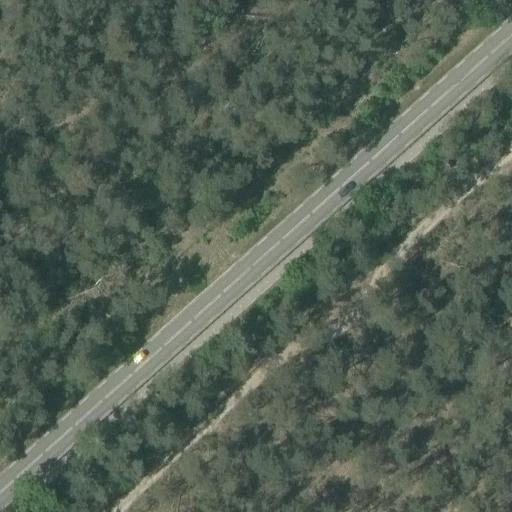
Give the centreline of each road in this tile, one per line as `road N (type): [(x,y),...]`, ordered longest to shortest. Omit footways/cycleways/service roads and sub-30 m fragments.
road 1 (primary): [(0,493),(511,36)]
road 2 (track): [(511,149),(256,372),(112,511)]
